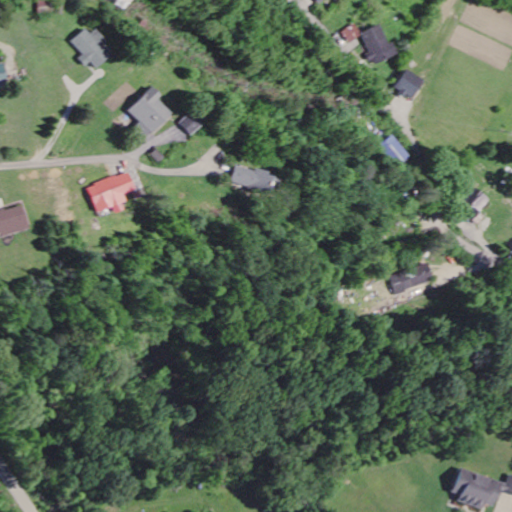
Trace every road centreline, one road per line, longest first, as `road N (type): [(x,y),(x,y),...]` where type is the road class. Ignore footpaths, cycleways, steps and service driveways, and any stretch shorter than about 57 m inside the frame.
road 1 (residential): [(511,265),(448,231),(411,132),(301,0)]
road 2 (residential): [(0,166),(97,158),(140,165)]
road 3 (residential): [(438,207),(308,155)]
